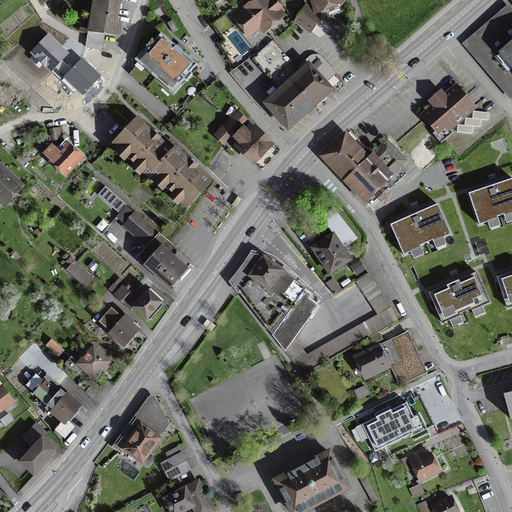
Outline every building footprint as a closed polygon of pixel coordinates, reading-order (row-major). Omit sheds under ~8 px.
[(116,22),(119,0),(95,0),(92,20),(94,20),(92,31),(89,31),(86,47),(102,50),(105,34),(118,36),(120,23),(116,22)] [(272,1),(270,0),(255,0),(246,8),(248,10),(236,19),(249,34),(260,25),(264,30),(277,20),(274,17),(281,12),(278,9),(279,8),(280,5),(276,1),(273,0),(272,1)] [(314,0),(318,9),(339,1),(338,0),(314,0)] [(311,31),(321,16),(306,6),(296,21),(311,31)] [(511,15),(487,37),(511,65),(511,15)] [(173,32),(178,29),(173,20),(167,23),(173,32)] [(197,64),(161,33),(155,41),(152,39),(146,46),(148,48),(141,56),(149,63),(147,65),(155,72),(152,75),(157,79),(160,76),(168,82),(169,81),(177,87),(184,79),(186,81),(193,74),(191,72),(197,64)] [(65,77),(72,70),(62,60),(67,54),(48,36),(32,52),(62,81),(65,77)] [(511,65),(487,37),(471,51),(505,91),(511,84),(511,65)] [(298,68),(274,42),(255,59),(283,89),(284,88),(287,92),(278,100),(275,96),(267,103),(289,127),(306,111),(309,114),(317,107),(314,104),(331,90),(325,83),(335,75),(335,73),(322,58),(317,55),(311,56),(298,68)] [(83,94),(100,77),(82,59),(72,70),(65,77),(83,94)] [(442,136),(474,108),(456,87),(424,115),(442,136)] [(487,120),(488,112),(473,111),(472,118),(480,119),(487,120)] [(230,148),(235,142),(230,137),(246,121),(238,114),(217,135),(230,148)] [(480,127),(480,119),(472,118),(466,118),(465,125),(473,126),(480,127)] [(151,133),(137,120),(116,143),(129,155),(128,156),(135,163),(136,162),(150,176),(154,172),(153,172),(172,153),(171,152),(158,139),(160,137),(153,131),(151,133)] [(472,133),(473,126),(465,125),(458,124),(457,132),(472,133)] [(50,140),(63,138),(62,127),(50,129),(51,135),(49,135),(50,140)] [(250,134),(244,129),(235,138),(241,143),(238,146),(253,161),(271,144),(255,129),(250,134)] [(367,159),(345,136),(324,155),(366,199),(407,161),(387,140),(367,159)] [(82,156),(67,142),(58,151),(52,145),(45,153),(66,173),(82,156)] [(189,162),(175,149),(171,152),(172,153),(153,172),(154,172),(167,185),(166,186),(173,193),(174,192),(187,204),(209,181),(195,168),(197,166),(196,165),(191,160),(189,162)] [(0,193),(8,201),(22,186),(0,165),(0,193)] [(511,213),(511,178),(486,188),(486,187),(469,193),(479,225),(498,218),(498,216),(504,214),(504,216),(511,213)] [(120,212),(127,205),(106,187),(100,194),(120,212)] [(242,199),(238,197),(232,205),(236,208),(242,199)] [(451,234),(438,204),(409,217),(409,216),(390,225),(404,255),(421,247),(420,245),(432,240),(433,242),(451,234)] [(330,272),(352,257),(348,250),(351,247),(349,244),(357,238),(333,208),(321,218),(334,234),(313,248),(330,272)] [(176,258),(170,253),(175,247),(136,213),(126,224),(149,245),(137,258),(170,287),(190,264),(179,254),(176,258)] [(238,293),(239,291),(265,255),(252,250),(229,282),(238,293)] [(295,338),(319,305),(310,298),(312,294),(306,289),(306,288),(283,271),(284,270),(265,255),(239,291),(269,330),(273,333),(272,334),(285,351),(295,338)] [(367,271),(361,260),(351,266),(357,277),(367,271)] [(511,271),(497,277),(507,308),(511,306),(511,271)] [(85,284),(90,278),(83,272),(78,278),(85,284)] [(490,302),(476,272),(458,280),(458,281),(429,293),(443,323),(460,315),(459,313),(471,308),(472,310),(490,302)] [(398,321),(369,274),(356,281),(378,315),(307,355),(295,338),(285,351),(304,374),(398,321)] [(343,290),(333,278),(327,283),(336,294),(343,290)] [(121,301),(130,292),(124,287),(116,296),(121,301)] [(150,320),(157,312),(154,310),(162,302),(148,290),(134,306),(147,318),(148,318),(150,320)] [(124,318),(112,307),(99,321),(125,344),(138,330),(130,324),(133,320),(127,314),(124,318)] [(216,326),(207,319),(203,325),(212,331),(216,326)] [(415,376),(406,357),(417,352),(408,333),(357,357),(366,376),(392,364),(401,383),(415,376)] [(501,346),(511,342),(511,340),(511,337),(500,340),(501,346)] [(95,379),(110,361),(93,346),(78,363),(71,357),(65,364),(77,374),(82,368),(95,379)] [(46,360),(38,368),(50,380),(59,372),(46,360)] [(48,404),(59,392),(43,378),(32,391),(48,404)] [(0,410),(13,401),(2,386),(0,387),(0,410)] [(359,398),(369,393),(366,386),(355,391),(359,398)] [(66,394),(61,390),(59,392),(48,404),(65,420),(56,429),(64,437),(74,426),(67,420),(79,406),(73,401),(75,398),(68,392),(66,394)] [(161,435),(169,424),(155,400),(154,400),(140,420),(161,435)] [(375,451),(420,429),(407,402),(362,424),(375,451)] [(148,452),(161,435),(140,420),(136,417),(115,446),(122,451),(125,448),(149,465),(155,457),(148,452)] [(33,473),(55,449),(42,437),(20,461),(33,473)] [(170,479),(189,468),(178,447),(166,453),(170,459),(161,464),(170,479)] [(420,479),(438,471),(428,450),(410,458),(420,479)] [(293,511),(298,511),(347,486),(329,452),(276,479),(293,511)] [(404,472),(411,469),(406,457),(399,461),(404,472)] [(207,511),(212,509),(198,482),(186,489),(185,487),(164,498),(171,511),(181,511),(194,505),(197,511),(207,511)] [(457,511),(450,497),(442,501),(440,497),(436,499),(438,503),(433,505),(436,511),(457,511)]
